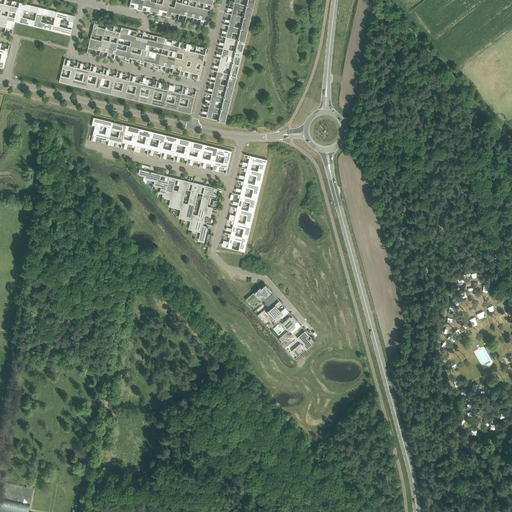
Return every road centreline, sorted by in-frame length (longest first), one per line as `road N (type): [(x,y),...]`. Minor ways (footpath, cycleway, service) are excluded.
road 1 (secondary): [(416,511),(330,173)]
road 2 (residential): [(320,340),(261,276),(215,257),(229,181)]
road 3 (unclassified): [(193,127),(6,81)]
road 4 (residential): [(203,86),(74,55),(82,2)]
road 5 (track): [(384,0),(499,126)]
road 6 (residential): [(85,145),(229,181)]
road 7 (residential): [(82,2),(216,35)]
